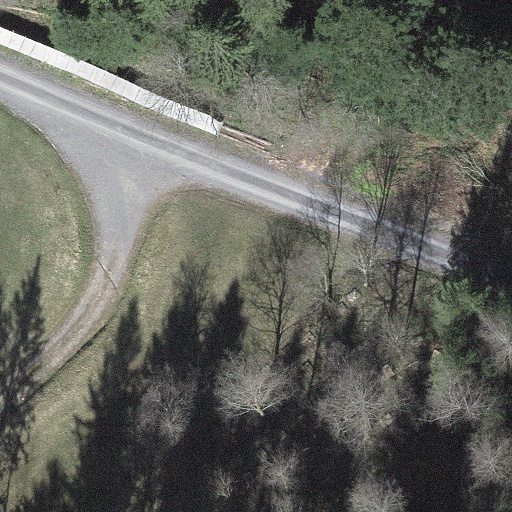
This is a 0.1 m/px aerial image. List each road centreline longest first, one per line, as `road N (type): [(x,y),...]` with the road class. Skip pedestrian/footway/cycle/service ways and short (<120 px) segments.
road 1 (track): [(0,83),(416,265),(511,291)]
road 2 (track): [(0,385),(108,287),(172,163)]
